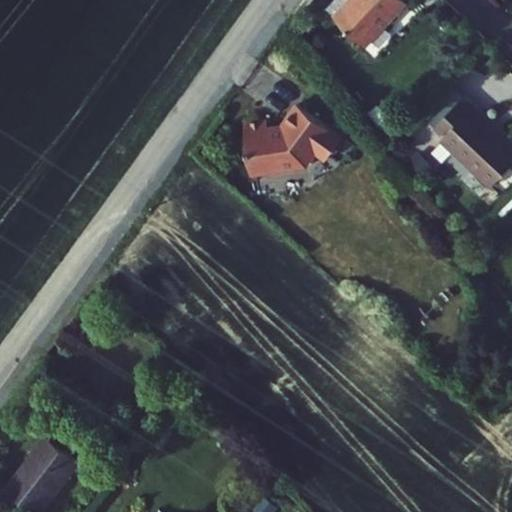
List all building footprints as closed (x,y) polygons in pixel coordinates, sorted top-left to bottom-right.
[(350,0),(353,2),(330,26),(365,55),(401,13),(387,0),(350,0)] [(270,107),(247,111),(254,161),(308,154),(319,140),(323,143),(334,142),(346,126),(302,92),(285,114),(271,116),(270,107)] [(471,106),(440,138),(450,146),(446,151),(500,202),(511,189),(511,150),(478,120),(483,115),(471,106)] [(47,434),(26,460),(57,486),(79,460),(47,434)] [(26,460),(7,483),(37,510),(57,486),(26,460)]
